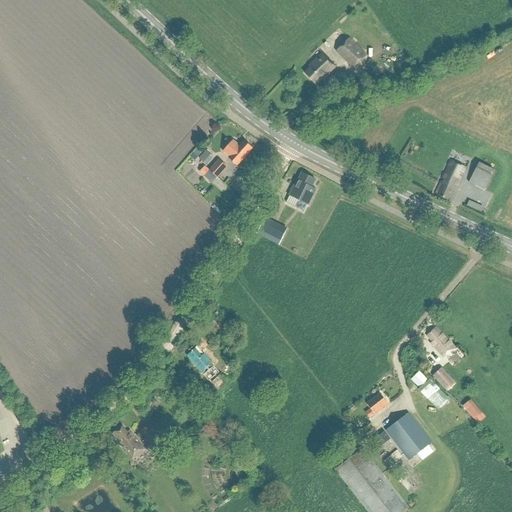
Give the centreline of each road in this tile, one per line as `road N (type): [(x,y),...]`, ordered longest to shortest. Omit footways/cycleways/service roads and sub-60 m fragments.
road 1 (unclassified): [(0,492),(156,360),(294,143)]
road 2 (secondary): [(511,247),(294,143)]
road 3 (secondary): [(294,143),(231,98),(125,0)]
